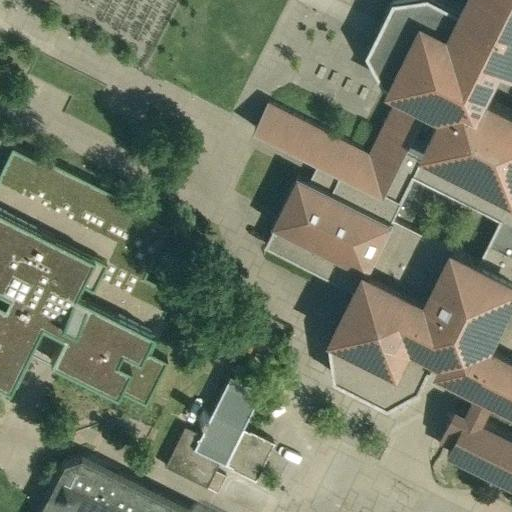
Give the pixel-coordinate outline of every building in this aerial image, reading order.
[(511,0),(483,0),(480,7),(467,0),(406,0),(395,24),(381,17),(377,27),(373,36),(385,42),(382,48),(396,79),(409,85),(376,151),(277,101),(264,127),(327,158),(318,172),(400,214),(422,171),(510,215),(493,248),(511,256),(511,0)] [(0,122),(0,151),(12,130),(0,122)] [(153,205),(50,153),(48,159),(22,145),(2,184),(0,182),(0,273),(25,286),(24,288),(0,275),(0,365),(31,381),(63,318),(78,325),(65,351),(156,397),(177,355),(160,347),(172,322),(163,317),(178,287),(149,273),(174,223),(150,211),(153,205)] [(400,214),(318,172),(311,169),(274,243),(369,290),(345,338),(351,374),(371,383),(365,393),(373,397),(381,402),(387,391),(404,400),(435,383),(446,360),(452,363),(493,383),(481,407),(469,401),(465,410),(453,435),(465,441),(462,446),(511,470),(511,256),(493,248),(472,239),(467,247),(400,214)] [(270,387),(237,371),(208,431),(190,422),(170,464),(222,489),(230,473),(219,468),(225,455),(240,462),(239,465),(263,476),(283,437),(253,423),(270,387)] [(225,511),(92,447),(67,455),(44,501),(54,506),(50,511),(225,511)]
